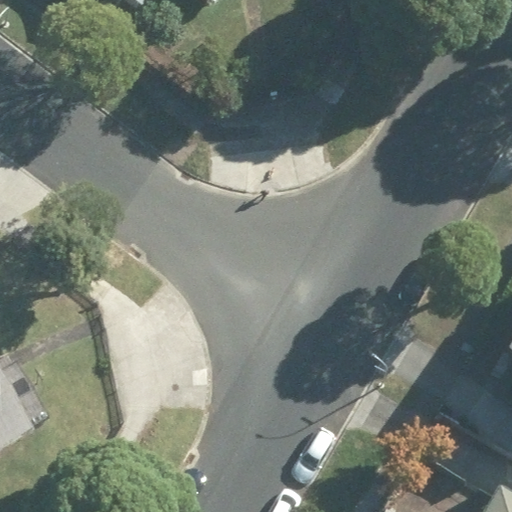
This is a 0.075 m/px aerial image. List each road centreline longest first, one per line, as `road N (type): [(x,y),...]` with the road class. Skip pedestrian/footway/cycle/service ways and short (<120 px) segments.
road 1 (residential): [(312,332),(0,93)]
road 2 (residential): [(511,1),(312,332)]
road 3 (residential): [(312,332),(218,511)]
